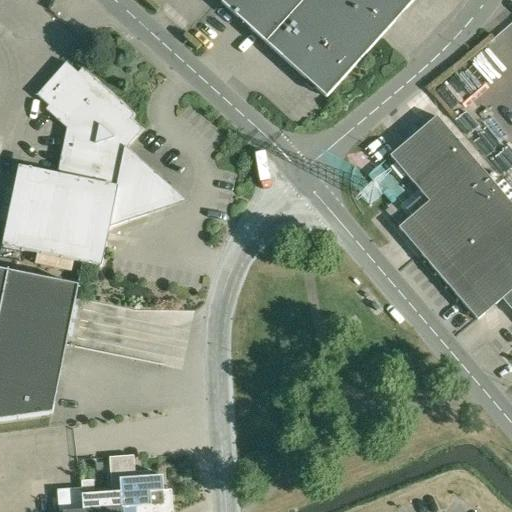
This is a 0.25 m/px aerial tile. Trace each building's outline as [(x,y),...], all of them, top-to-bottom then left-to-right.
[(223,0),(220,3),(255,35),(326,98),(414,0),(223,0)] [(134,116),(82,69),(77,73),(66,63),(36,96),(48,106),(45,110),(66,129),(57,175),(18,166),(1,246),(101,267),(109,228),(168,208),(172,189),(126,149),(142,131),(130,120),(134,116)] [(511,205),(436,117),(389,157),(428,202),(398,228),(477,321),(503,299),(511,309),(511,205)] [(78,287),(0,270),(0,421),(52,414),(78,287)] [(133,456),(109,458),(111,493),(123,492),(124,511),(172,511),(171,490),(163,491),(162,476),(149,477),(149,472),(134,473),(133,456)] [(82,511),(62,511),(61,511),(124,511),(123,492),(111,493),(81,495),(82,511)]
